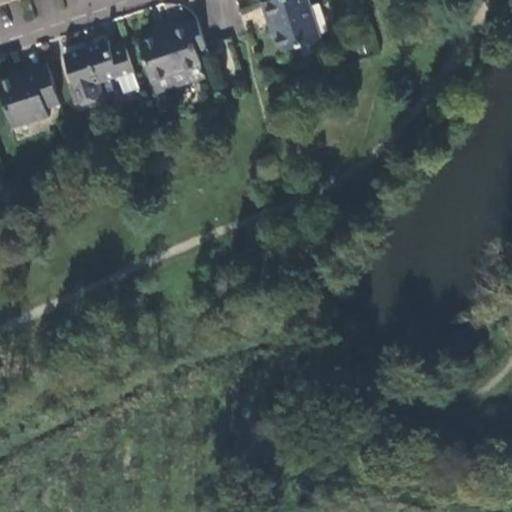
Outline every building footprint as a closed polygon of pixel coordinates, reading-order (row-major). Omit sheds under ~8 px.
[(324,51),(308,0),(275,0),(263,4),(269,22),(272,21),(276,34),(282,52),(301,46),(305,57),(312,60),(320,58),(324,51)] [(207,49),(206,46),(195,19),(171,27),(173,30),(157,35),(140,41),(158,95),(207,79),(198,52),(207,49)] [(156,32),(157,35),(173,30),(171,27),(156,32)] [(124,93),(139,88),(125,45),(111,50),(108,40),(65,54),(76,89),(71,91),(75,101),(83,105),(97,100),(101,93),(98,83),(118,76),(124,93)] [(48,66),(24,74),(26,80),(50,72),(48,66)] [(49,109),(61,105),(50,72),(26,80),(24,74),(0,82),(0,90),(13,127),(51,115),(49,109)]
